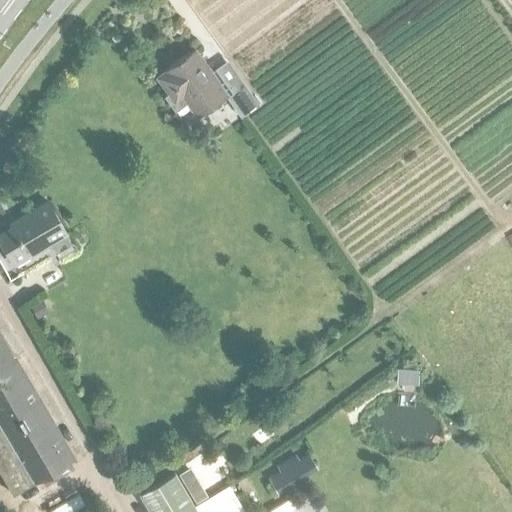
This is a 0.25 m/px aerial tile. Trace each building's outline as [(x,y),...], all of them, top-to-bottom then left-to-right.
[(156,76),(169,94),(177,88),(196,115),(227,94),(195,48),(156,76)] [(242,105),(253,97),(239,77),(228,85),(242,105)] [(0,232),(0,238),(14,262),(66,232),(47,200),(17,218),(19,221),(0,232)] [(73,458),(36,394),(45,388),(37,374),(27,379),(21,369),(29,365),(20,349),(21,349),(0,313),(0,471),(13,493),(54,469),(58,476),(74,467),(69,460),(73,458)] [(150,511),(199,511),(174,470),(138,491),(150,511)] [(94,511),(89,503),(74,511),(94,511)]
